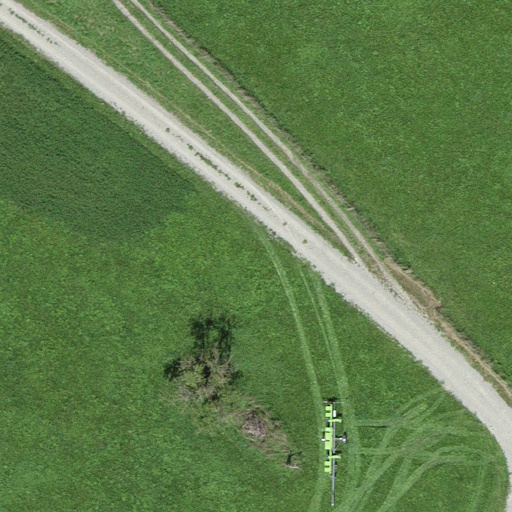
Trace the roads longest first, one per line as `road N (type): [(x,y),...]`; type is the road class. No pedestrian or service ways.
road 1 (track): [(511,450),(174,145),(0,23)]
road 2 (track): [(511,439),(270,134),(122,0)]
